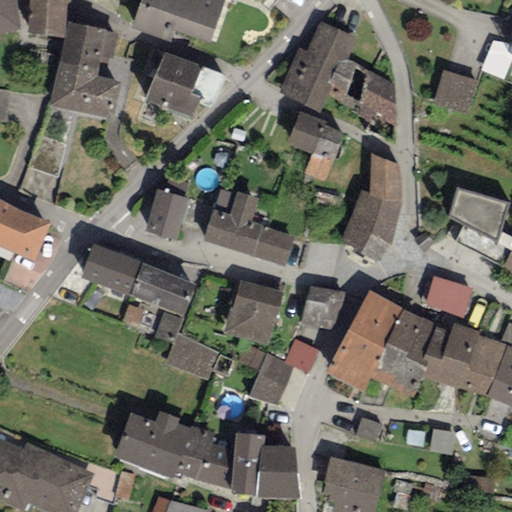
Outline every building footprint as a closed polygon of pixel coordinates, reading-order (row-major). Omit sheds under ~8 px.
[(0,0),(0,32),(19,30),(14,0),(0,0)] [(66,0),(29,0),(27,35),(64,38),(66,0)] [(225,0),(152,0),(151,2),(146,0),(141,0),(132,28),(169,41),(173,30),(210,43),(225,0)] [(278,94),(320,113),(327,96),(332,86),(328,84),(340,58),(346,60),(356,39),(319,22),(305,51),(299,48),(278,94)] [(105,31),(68,23),(60,62),(98,71),(99,62),(110,65),(116,36),(104,33),(105,31)] [(202,67),(163,52),(144,102),(193,121),(202,98),(192,94),(202,67)] [(346,60),(340,58),(328,84),(332,86),(327,96),(370,122),(372,115),(396,126),(394,85),(346,60)] [(98,71),(60,62),(50,107),(113,121),(122,82),(96,77),(98,71)] [(478,80),(443,69),(433,104),(467,115),(478,80)] [(9,91),(0,90),(0,121),(6,122),(9,91)] [(327,123),(300,112),(287,143),(312,154),(304,173),(325,181),(344,134),(325,126),(327,123)] [(65,145),(38,137),(28,167),(58,177),(65,145)] [(399,166),(371,155),(369,194),(361,190),(341,239),(355,248),(352,251),(376,265),(383,255),(391,245),(396,226),(401,204),(402,184),(399,166)] [(168,176),(163,191),(183,198),(189,183),(168,176)] [(507,203),(456,189),(448,216),(464,225),(455,241),(503,269),(511,250),(511,238),(500,232),(507,203)] [(163,191),(156,190),(144,232),(175,241),(187,199),(183,198),(163,191)] [(220,191),(204,241),(283,267),(293,236),(252,223),(259,199),(237,192),(236,196),(220,191)] [(49,224),(0,200),(0,246),(33,261),(49,224)] [(142,263),(92,245),(80,278),(129,296),(142,263)] [(511,250),(503,269),(511,275),(511,250)] [(196,283),(142,263),(129,296),(164,310),(183,317),(196,283)] [(472,286),(434,274),(425,299),(463,316),(472,286)] [(282,292),(239,281),(232,310),(229,309),(223,334),(268,345),(282,292)] [(346,293),(309,286),(299,324),(333,332),(346,293)] [(325,373),(363,393),(370,379),(387,343),(404,310),(369,290),(325,373)] [(144,312),(128,305),(121,322),(137,329),(144,312)] [(177,334),(183,317),(164,310),(154,337),(173,344),(177,334)] [(424,319),(404,310),(387,343),(408,353),(424,319)] [(437,326),(424,319),(408,353),(394,382),(414,392),(422,376),(429,361),(422,359),(437,326)] [(511,324),(508,323),(500,343),(508,346),(511,347),(511,324)] [(479,333),(453,324),(450,333),(437,326),(422,359),(429,361),(422,376),(458,389),(466,370),(478,336),(479,333)] [(218,352),(177,334),(173,344),(165,364),(207,381),(218,352)] [(500,343),(478,336),(466,370),(494,380),(508,346),(500,343)] [(318,351),(294,340),(284,363),(294,368),(308,374),(318,351)] [(394,382),(408,353),(387,343),(370,379),(391,388),(394,382)] [(258,372),(266,354),(247,345),(239,362),(258,372)] [(511,347),(508,346),(494,380),(486,397),(511,408),(511,347)] [(284,363),(266,354),(258,372),(248,395),(277,407),(294,368),(284,363)] [(486,397),(494,380),(466,370),(458,389),(486,397)] [(181,455),(191,429),(177,424),(179,419),(160,411),(155,422),(131,412),(112,457),(170,481),(172,477),(181,455)] [(383,426),(361,417),(354,434),(376,443),(383,426)] [(192,425),(191,429),(181,455),(232,469),(233,452),(211,443),(215,434),(192,425)] [(455,434),(433,430),(429,451),(451,455),(455,434)] [(265,437),(235,434),(233,452),(232,469),(230,490),(229,494),(256,497),(261,446),(264,447),(265,437)] [(84,470),(26,444),(23,450),(0,439),(0,501),(23,511),(27,504),(45,511),(77,511),(88,487),(94,474),(84,470)] [(264,447),(261,446),(256,497),(299,499),(295,448),(264,447)] [(183,476),(230,490),(232,469),(181,455),(172,477),(181,481),(183,476)] [(373,511),(384,472),(329,458),(320,493),(328,495),(327,501),(334,503),(331,511),(373,511)] [(120,475),(88,463),(84,470),(94,474),(88,487),(97,491),(95,499),(112,506),(115,496),(120,475)] [(134,474),(121,471),(120,475),(115,496),(128,500),(134,474)] [(494,480),(466,477),(464,494),(493,497),(494,480)] [(165,511),(170,501),(158,496),(152,511),(165,511)] [(210,511),(170,501),(165,511),(210,511)]
